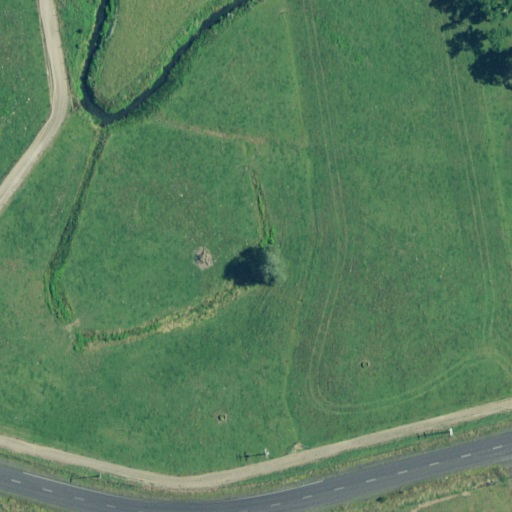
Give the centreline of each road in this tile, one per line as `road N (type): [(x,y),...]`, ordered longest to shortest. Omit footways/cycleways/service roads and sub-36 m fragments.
road 1 (unclassified): [(511,442),(218,511)]
road 2 (unclassified): [(170,511),(97,507),(0,480)]
